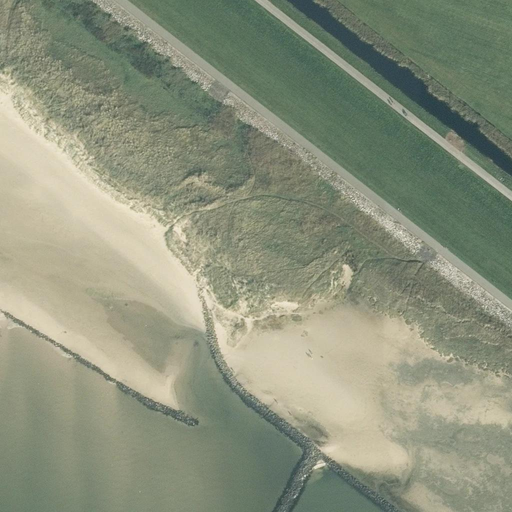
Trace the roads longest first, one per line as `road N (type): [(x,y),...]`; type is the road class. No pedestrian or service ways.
road 1 (unclassified): [(110,0),(511,313)]
road 2 (unclassified): [(511,197),(259,0)]
road 3 (track): [(247,330),(230,301),(226,266),(232,207),(247,196)]
